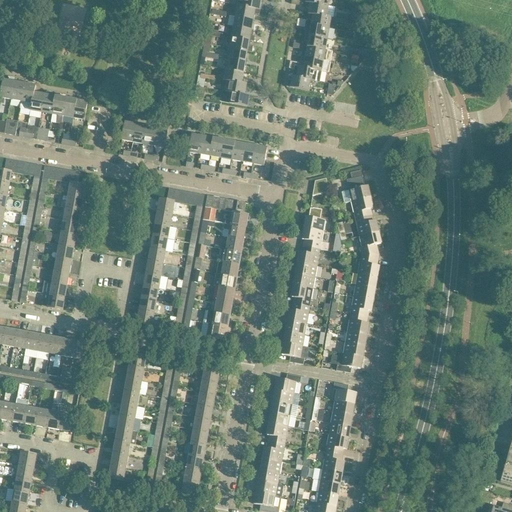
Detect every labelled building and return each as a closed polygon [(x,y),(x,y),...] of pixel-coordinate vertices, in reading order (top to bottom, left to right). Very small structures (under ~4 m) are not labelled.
[(243,0),(243,6),(242,6),(260,10),(261,0),(243,0)] [(309,10),(308,14),(331,18),(327,17),(329,7),(306,3),(305,3),(307,3),(306,8),(309,10)] [(237,6),(236,16),(253,20),(254,14),(259,15),(260,10),(237,6)] [(312,22),(311,25),(329,29),(331,18),(308,14),(308,15),(310,15),(309,19),(312,22)] [(236,16),(234,27),(251,30),(253,20),(236,16)] [(307,31),(306,36),(327,40),(329,29),(311,25),(310,30),(307,31)] [(251,31),(251,30),(234,27),(232,38),(250,41),(254,42),(255,37),(253,36),(254,31),(252,31),(251,31)] [(308,43),(307,47),(326,50),(327,40),(306,36),(305,40),(308,43)] [(226,43),(225,48),(230,49),(248,52),(252,53),(253,46),(249,45),(250,41),(232,38),(231,44),(226,43)] [(303,53),(302,57),(332,62),(334,52),(326,50),(307,47),(307,51),(303,53)] [(230,49),(228,59),(246,62),(248,52),(230,49)] [(303,68),(322,72),(330,73),(332,62),(302,57),(301,62),(304,64),(304,68),(303,68)] [(228,59),(226,70),(244,73),(246,62),(228,59)] [(320,83),(322,72),(317,71),(303,68),(304,68),(299,67),(298,72),(294,73),(294,77),(292,77),(320,83)] [(226,70),(224,81),(247,85),(247,84),(242,83),(244,73),(226,70)] [(5,99),(11,100),(14,81),(15,78),(8,77),(9,79),(9,81),(3,80),(0,97),(0,103),(4,104),(5,99)] [(319,83),(320,83),(292,77),(291,81),(288,82),(287,88),(292,89),(308,92),(310,81),(319,83)] [(11,100),(22,102),(25,84),(14,82),(14,81),(11,100)] [(231,93),(249,96),(245,95),(247,85),(224,81),(228,82),(227,92),(231,93)] [(35,86),(25,84),(22,102),(20,109),(30,111),(31,111),(35,86)] [(36,86),(35,86),(31,111),(41,113),(45,95),(35,93),(36,86)] [(195,98),(204,99),(206,89),(196,87),(195,98)] [(231,93),(229,104),(247,107),(253,108),(254,104),(248,103),(249,96),(231,93)] [(41,113),(52,115),(55,97),(45,95),(41,113)] [(52,115),(57,116),(58,116),(57,123),(61,124),(66,99),(55,97),(52,115)] [(63,117),(73,119),(77,101),(66,99),(61,124),(62,124),(63,117)] [(88,103),(77,101),(73,119),(85,121),(88,103)] [(7,120),(5,134),(15,136),(18,122),(7,120)] [(26,138),(27,134),(28,127),(29,124),(18,122),(15,136),(16,136),(19,137),(26,138)] [(122,141),(132,143),(135,125),(125,123),(122,141)] [(146,127),(135,125),(132,143),(143,145),(146,127)] [(26,138),(36,140),(38,129),(28,127),(27,134),(26,138)] [(143,145),(154,147),(157,129),(146,127),(143,145)] [(36,140),(47,142),(48,138),(49,131),(38,129),(36,140)] [(168,131),(157,129),(154,147),(165,149),(168,131)] [(192,135),(189,153),(200,155),(203,137),(192,135)] [(69,141),(68,146),(76,147),(76,143),(73,142),(74,136),(70,136),(69,141)] [(200,155),(210,157),(213,139),(203,137),(200,155)] [(213,139),(210,157),(221,159),(224,141),(213,139)] [(221,159),(232,161),(235,143),(224,141),(221,159)] [(235,143),(232,161),(242,163),(246,145),(235,143)] [(242,163),(253,165),(256,147),(246,145),(242,163)] [(256,147),(253,165),(264,167),(265,161),(267,149),(256,147)] [(18,162),(12,161),(10,172),(12,173),(11,173),(16,174),(18,162)] [(16,174),(22,175),(24,163),(18,162),(16,174)] [(30,164),(24,163),(22,175),(28,176),(30,164)] [(28,176),(34,177),(36,165),(30,164),(28,176)] [(42,166),(36,165),(34,177),(40,178),(42,166)] [(57,169),(51,168),(48,179),(49,180),(54,181),(57,169)] [(62,170),(57,169),(54,181),(60,182),(62,170)] [(0,170),(0,183),(9,185),(11,173),(12,173),(10,172),(4,171),(0,170)] [(68,171),(62,170),(60,182),(66,183),(68,171)] [(74,172),(68,171),(66,183),(70,184),(70,183),(72,184),(74,172)] [(351,202),(370,198),(367,186),(365,187),(362,177),(361,171),(350,173),(352,179),(347,180),(348,188),(349,187),(350,190),(342,192),(344,204),(351,202)] [(80,173),(74,172),(72,184),(78,185),(80,173)] [(43,178),(40,190),(46,191),(48,180),(49,180),(48,179),(43,178)] [(329,192),(326,179),(315,182),(312,197),(329,192)] [(0,183),(0,195),(7,197),(9,185),(0,183)] [(70,184),(68,195),(84,198),(86,186),(78,185),(72,184),(70,183),(70,184)] [(181,191),(175,190),(173,202),(175,202),(175,203),(178,204),(181,191)] [(178,204),(184,205),(187,192),(181,191),(178,204)] [(193,193),(187,192),(184,205),(190,206),(193,193)] [(190,206),(196,207),(198,195),(193,193),(190,206)] [(81,211),(84,198),(68,195),(66,208),(81,211)] [(205,196),(198,195),(196,207),(197,207),(197,206),(197,207),(202,207),(205,196)] [(207,196),(205,208),(211,209),(212,209),(214,197),(207,196)] [(220,198),(214,197),(212,209),(218,211),(220,198)] [(218,211),(224,212),(226,200),(220,198),(218,211)] [(355,220),(369,216),(372,216),(370,210),(373,209),(370,198),(351,202),(355,216),(355,220)] [(159,200),(157,212),(173,214),(175,203),(175,202),(173,202),(167,201),(159,200)] [(224,212),(230,213),(232,201),(226,200),(224,212)] [(233,213),(236,213),(238,202),(232,201),(230,213),(233,213)] [(246,203),(238,202),(236,213),(244,215),(246,203)] [(64,216),(64,220),(79,223),(80,216),(81,211),(66,208),(64,216)] [(310,209),(309,218),(306,217),(304,228),(303,228),(323,232),(325,221),(320,220),(321,211),(310,209)] [(157,212),(156,216),(155,224),(170,227),(172,216),(173,214),(157,212)] [(248,216),(244,215),(236,213),(233,213),(232,216),(231,225),(246,228),(248,216)] [(372,216),(369,216),(355,220),(359,237),(378,233),(376,221),(373,222),(372,216)] [(77,236),(79,223),(64,220),(61,233),(77,236)] [(155,224),(153,237),(168,239),(170,227),(155,224)] [(225,224),(224,230),(230,231),(228,238),(244,241),(247,241),(248,235),(245,235),(246,228),(231,225),(225,224)] [(305,241),(304,247),(320,250),(329,251),(330,244),(322,242),(323,232),(303,228),(303,229),(304,229),(302,240),(305,241)] [(61,233),(59,245),(74,248),(77,236),(61,233)] [(360,249),(361,256),(378,256),(376,245),(381,244),(378,233),(359,237),(362,248),(360,249)] [(153,237),(150,249),(166,252),(168,239),(153,237)] [(228,238),(226,250),(242,253),(244,241),(228,238)] [(72,261),(74,248),(59,245),(57,258),(72,261)] [(297,263),(297,264),(317,267),(320,250),(304,247),(303,253),(300,252),(298,264),(297,263)] [(150,249),(148,261),(163,264),(166,252),(150,249)] [(221,249),(218,262),(239,266),(242,253),(226,250),(221,249)] [(361,256),(358,275),(378,278),(377,278),(379,266),(376,266),(378,256),(361,256)] [(57,258),(55,270),(70,273),(72,261),(57,258)] [(148,261),(146,274),(161,277),(163,264),(148,261)] [(218,262),(216,274),(222,275),(237,278),(240,278),(241,272),(238,272),(239,266),(218,262)] [(298,264),(296,275),(315,278),(317,267),(297,264),(298,264)] [(176,279),(183,281),(189,282),(191,269),(186,268),(184,278),(177,276),(176,279)] [(68,286),(70,273),(55,270),(52,283),(68,286)] [(146,274),(144,286),(159,289),(161,277),(146,274)] [(216,274),(214,287),(219,288),(235,290),(238,291),(239,285),(236,284),(237,278),(222,275),(216,274)] [(293,286),(313,290),(315,278),(296,275),(294,286),(293,286)] [(358,275),(356,286),(375,289),(377,278),(378,279),(378,278),(358,275)] [(52,283),(50,295),(65,298),(68,286),(52,283)] [(144,286),(141,299),(157,302),(159,289),(144,286)] [(294,298),(293,304),(310,307),(313,290),(293,286),(294,287),(292,298),(294,298)] [(356,286),(354,297),(374,301),(374,300),(373,300),(375,289),(356,286)] [(219,288),(217,300),(233,303),(235,290),(219,288)] [(180,301),(179,306),(184,307),(187,294),(181,293),(177,292),(175,300),(180,301)] [(63,311),(65,298),(50,295),(48,308),(63,311)] [(354,297),(351,315),(367,318),(368,312),(371,312),(373,301),(374,301),(354,297)] [(141,299),(139,311),(154,314),(157,302),(141,299)] [(217,300),(215,312),(230,315),(233,303),(217,300)] [(287,321),(286,321),(307,325),(310,307),(293,304),(292,310),(290,310),(288,321),(287,321)] [(139,311),(137,324),(152,327),(154,314),(139,311)] [(204,323),(209,324),(228,328),(230,315),(215,312),(206,311),(204,323)] [(366,324),(367,318),(351,315),(347,332),(368,336),(368,335),(366,335),(369,324),(366,324)] [(305,336),(307,325),(286,321),(286,322),(288,322),(286,333),(305,336)] [(210,337),(226,340),(226,339),(228,328),(209,324),(206,337),(210,337)] [(16,331),(5,329),(1,345),(13,348),(16,331)] [(28,333),(16,331),(13,348),(25,350),(28,333)] [(347,332),(345,343),(364,347),(366,336),(368,336),(347,332)] [(40,335),(28,333),(25,350),(37,352),(40,335)] [(282,343),(282,344),(303,347),(305,336),(286,333),(284,344),(282,343)] [(52,337),(40,335),(37,352),(49,354),(52,337)] [(64,340),(52,337),(49,354),(61,356),(64,340)] [(76,342),(64,340),(61,356),(73,358),(76,342)] [(88,344),(76,342),(73,358),(85,361),(88,344)] [(345,343),(343,355),(364,358),(362,358),(364,347),(345,343)] [(290,357),(289,363),(303,365),(304,359),(301,359),(303,347),(282,344),(284,344),(281,355),(290,357)] [(340,354),(336,371),(351,374),(352,368),(360,370),(362,358),(364,359),(364,358),(343,355),(340,354)] [(131,355),(129,367),(144,370),(146,358),(146,357),(131,355)] [(142,382),(144,370),(129,367),(127,379),(142,382)] [(218,383),(220,371),(205,368),(203,380),(218,383)] [(277,380),(275,391),(294,394),(296,383),(300,383),(301,377),(287,375),(286,381),(276,379),(276,380),(277,380)] [(127,379),(124,392),(140,394),(146,396),(148,383),(142,382),(127,379)] [(200,393),(216,396),(218,383),(203,380),(200,393)] [(337,390),(335,401),(354,405),(356,394),(357,394),(357,393),(347,392),(348,386),(334,383),(333,389),(337,390)] [(292,405),(294,394),(275,391),(273,402),(272,401),(272,402),(292,405)] [(137,407),(140,394),(124,392),(122,404),(137,407)] [(213,408),(216,396),(200,393),(198,405),(213,408)] [(12,422),(24,424),(27,407),(28,401),(16,399),(15,405),(12,422)] [(335,401),(333,413),(353,416),(352,416),(354,405),(335,401)] [(273,402),(271,413),(290,417),(292,405),(272,402),(273,402)] [(0,420),(12,422),(15,405),(3,403),(0,420)] [(122,404),(120,417),(135,419),(137,407),(122,404)] [(48,428),(60,431),(63,414),(64,407),(52,405),(51,412),(48,428)] [(196,418),(211,420),(213,408),(198,405),(196,418)] [(24,424),(36,426),(39,410),(27,407),(24,424)] [(51,412),(39,410),(36,426),(48,428),(51,412)] [(288,428),(290,417),(271,413),(269,424),(268,424),(288,428)] [(333,413),(331,424),(350,427),(352,416),(353,417),(353,416),(333,413)] [(60,431),(72,433),(75,416),(63,414),(60,431)] [(133,432),(135,419),(120,417),(118,429),(133,432)] [(209,433),(211,420),(196,418),(194,430),(209,433)] [(270,436),(269,442),(285,445),(288,428),(268,424),(269,425),(267,436),(270,436)] [(331,424),(329,435),(349,439),(349,438),(348,438),(350,427),(331,424)] [(118,429),(115,441),(131,444),(135,445),(138,433),(133,432),(118,429)] [(191,442),(207,445),(209,433),(194,430),(191,442)] [(329,435),(326,453),(342,456),(343,450),(346,450),(348,439),(349,439),(329,435)] [(128,457),(131,444),(115,441),(113,454),(128,457)] [(204,458),(207,445),(191,442),(189,455),(204,458)] [(282,463),(285,445),(269,442),(267,448),(265,448),(263,459),(262,459),(282,463)] [(34,468),(37,456),(21,453),(19,465),(34,468)] [(326,453),(323,470),(343,474),(343,473),(342,473),(344,462),(341,462),(342,456),(326,453)] [(113,454),(111,466),(126,469),(128,457),(113,454)] [(187,467),(202,470),(204,458),(189,455),(187,467)] [(263,460),(261,471),(280,474),(282,463),(262,459),(262,460),(263,460)] [(19,465),(17,478),(32,481),(34,468),(19,465)] [(511,467),(505,465),(503,474),(511,476),(511,467)] [(111,466),(108,479),(124,482),(126,469),(111,466)] [(200,482),(202,470),(187,467),(185,480),(200,482)] [(323,470),(321,481),(340,485),(342,474),(343,474),(323,470)] [(278,485),(280,474),(261,471),(259,482),(258,481),(258,482),(278,485)] [(511,486),(511,476),(503,474),(500,483),(511,486)] [(32,481),(17,478),(15,490),(30,493),(32,481)] [(184,485),(182,493),(197,496),(197,495),(200,482),(185,480),(179,479),(178,484),(184,485)] [(299,489),(304,490),(309,491),(310,483),(301,481),(299,489)] [(321,481),(319,493),(339,496),(338,496),(340,485),(321,481)] [(259,482),(257,493),(276,497),(278,485),(258,482),(259,482)] [(15,490),(12,503),(28,505),(30,493),(15,490)] [(254,504),(261,506),(260,511),(278,511),(281,498),(276,497),(257,493),(255,504),(254,504)] [(319,493),(317,504),(336,507),(338,496),(339,497),(339,496),(319,493)] [(26,511),(28,505),(12,503),(10,511),(26,511)] [(511,511),(511,505),(503,503),(502,509),(511,511)]
